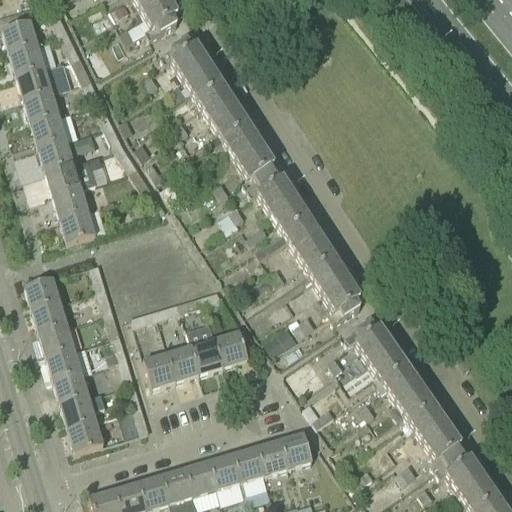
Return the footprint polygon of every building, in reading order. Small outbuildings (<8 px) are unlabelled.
[(162,0),(126,0),(143,27),(126,37),(133,48),(143,42),(147,49),(175,33),(171,26),(176,23),(162,0)] [(127,20),(122,12),(113,17),(118,26),(127,20)] [(56,20),(47,24),(55,40),(64,36),(56,20)] [(27,30),(0,38),(8,62),(35,54),(27,30)] [(118,41),(124,53),(133,48),(126,37),(126,36),(118,41)] [(68,44),(59,48),(66,62),(75,58),(68,44)] [(185,49),(183,51),(173,57),(159,66),(158,66),(163,74),(169,70),(195,110),(220,94),(214,83),(194,53),(190,56),(185,49)] [(35,55),(35,54),(8,62),(15,86),(42,78),(56,74),(49,51),(35,55)] [(79,65),(70,70),(76,83),(85,79),(79,65)] [(15,86),(22,110),(50,101),(63,97),(56,74),(42,78),(15,86)] [(149,83),(141,88),(149,99),(157,94),(149,83)] [(90,88),(81,92),(88,107),(97,102),(90,88)] [(185,104),(178,92),(167,99),(175,111),(185,104)] [(226,103),(220,94),(195,110),(220,150),(246,133),(240,123),(226,103)] [(29,134),(57,125),(50,101),(22,110),(29,134)] [(101,110),(92,115),(99,129),(108,125),(101,110)] [(37,157),(64,149),(57,125),(29,134),(37,157)] [(187,141),(180,130),(172,135),(179,146),(187,141)] [(111,133),(102,137),(113,160),(122,154),(111,133)] [(245,200),(271,183),(267,177),(272,173),(252,143),(246,133),(220,150),(246,189),(240,193),(245,200)] [(179,146),(172,135),(163,141),(171,152),(179,146)] [(44,181),(72,173),(64,149),(37,157),(44,181)] [(122,154),(113,160),(123,175),(131,169),(122,154)] [(72,173),(44,181),(51,205),(79,197),(96,191),(92,177),(102,174),(99,165),(72,173)] [(146,174),(144,176),(155,192),(157,191),(162,187),(151,171),(146,174)] [(136,176),(127,181),(136,195),(145,190),(136,176)] [(276,190),(271,183),(245,200),(249,207),(254,203),(281,244),(307,227),(300,217),(281,187),(276,190)] [(168,212),(170,211),(178,206),(170,192),(160,198),(168,212)] [(221,193),(212,198),(219,208),(227,203),(221,193)] [(86,220),(79,197),(51,205),(58,228),(86,220)] [(150,197),(141,203),(150,216),(159,211),(150,197)] [(227,221),(235,232),(243,227),(236,216),(227,221)] [(94,244),(106,240),(98,217),(87,221),(86,220),(58,228),(66,253),(94,244)] [(227,221),(221,225),(230,240),(237,235),(235,232),(227,221)] [(307,227),(281,244),(308,286),(334,269),(307,227)] [(266,242),(262,236),(245,247),(249,253),(266,242)] [(334,269),(308,286),(332,323),(327,327),(332,333),(358,317),(354,310),(358,307),(334,269)] [(97,273),(88,276),(93,292),(102,289),(97,273)] [(276,278),(268,283),(275,294),(283,289),(276,278)] [(59,311),(52,287),(23,295),(30,319),(59,311)] [(104,296),(95,299),(99,314),(109,311),(104,296)] [(208,302),(193,306),(196,316),(211,311),(208,302)] [(185,309),(172,313),(175,322),(188,318),(185,309)] [(66,334),(59,311),(30,319),(37,343),(66,334)] [(163,315),(150,319),(153,329),(166,325),(163,315)] [(112,321),(102,323),(107,340),(117,338),(114,330),(112,321)] [(142,322),(129,326),(131,335),(145,331),(142,322)] [(295,326),(287,331),(297,347),(314,336),(306,325),(298,330),(295,326)] [(208,332),(185,339),(190,355),(198,383),(222,376),(214,347),(213,347),(208,332)] [(366,333),(357,339),(343,349),(343,350),(348,356),(354,352),(381,392),(405,375),(398,365),(378,335),(373,338),(369,332),(366,333)] [(73,358),(66,334),(37,343),(45,367),(73,358)] [(222,376),(246,369),(237,340),(214,347),(222,376)] [(276,342),(262,351),(272,366),(285,356),(276,342)] [(119,345),(110,347),(117,371),(126,368),(119,345)] [(73,358),(45,367),(52,391),(80,382),(91,379),(84,355),(73,358)] [(190,355),(166,362),(174,391),(198,383),(190,355)] [(166,362),(142,369),(150,398),(174,391),(166,362)] [(334,366),(326,372),(333,383),(342,377),(334,366)] [(126,368),(117,371),(121,387),(131,384),(126,368)] [(408,431),(432,414),(425,404),(411,384),(405,375),(381,392),(408,431)] [(88,406),(80,382),(52,391),(59,415),(88,406)] [(133,392),(124,395),(129,411),(138,409),(133,392)] [(88,406),(59,415),(66,439),(95,430),(92,419),(104,416),(100,402),(88,406)] [(332,424),(327,417),(317,424),(314,418),(309,412),(302,417),(315,436),(332,424)] [(360,432),(373,423),(366,412),(353,421),(360,432)] [(433,481),(459,463),(454,457),(459,453),(438,423),(432,414),(408,431),(434,469),(428,473),(433,481)] [(131,419),(117,423),(124,447),(147,441),(148,440),(145,430),(141,418),(140,416),(131,419)] [(73,463),(102,454),(95,430),(66,439),(73,463)] [(310,470),(302,442),(278,449),(287,478),(310,470)] [(254,456),(263,485),(287,478),(278,449),(254,456)] [(254,456),(230,463),(239,492),(242,503),(265,497),(262,485),(263,485),(254,456)] [(207,471),(215,499),(239,492),(230,463),(207,471)] [(463,470),(459,463),(433,481),(438,487),(444,483),(456,501),(463,511),(485,511),(495,506),(488,496),(468,466),(463,470)] [(183,478),(192,506),(215,499),(207,471),(183,478)] [(407,473),(399,478),(407,490),(415,484),(407,473)] [(192,506),(183,478),(159,485),(167,511),(192,511),(191,506),(192,506)] [(347,491),(352,499),(372,486),(367,478),(347,491)] [(401,494),(407,490),(399,478),(393,482),(401,494)] [(141,511),(167,511),(159,485),(135,492),(141,511)] [(141,511),(135,492),(112,499),(115,511),(141,511)] [(424,496),(416,502),(423,511),(422,511),(424,511),(431,507),(424,496)] [(115,511),(112,499),(87,506),(88,511),(115,511)]
